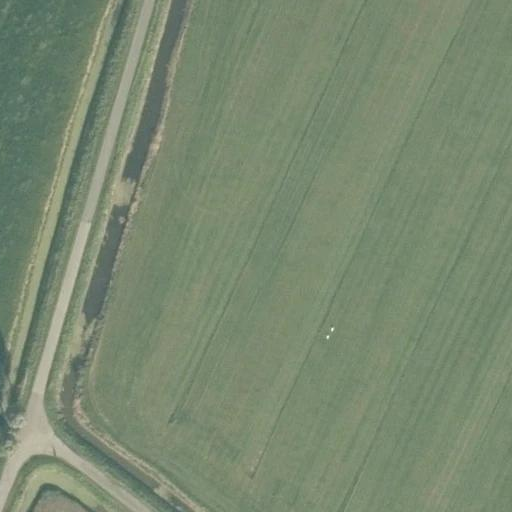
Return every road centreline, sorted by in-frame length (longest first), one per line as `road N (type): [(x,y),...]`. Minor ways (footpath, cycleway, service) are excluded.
road 1 (unclassified): [(28,429),(148,0)]
road 2 (unclassified): [(138,511),(28,429)]
